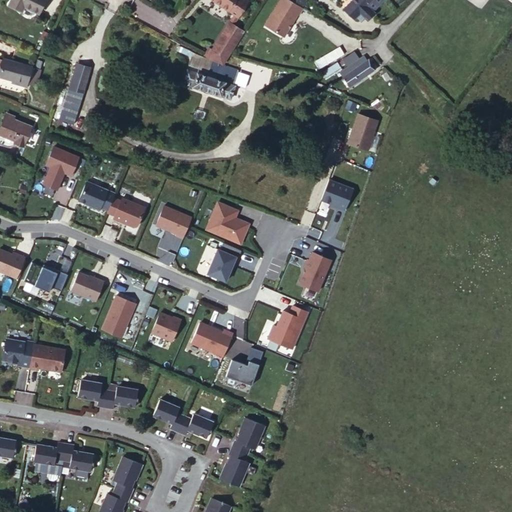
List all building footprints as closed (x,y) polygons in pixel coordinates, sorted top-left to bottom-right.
[(8,0),(6,5),(20,12),(24,3),(38,10),(43,0),(8,0)] [(202,0),(222,15),(225,17),(237,1),(235,0),(202,0)] [(291,7),(278,0),(268,0),(253,25),(273,37),(287,14),(288,15),(292,7),(291,7)] [(342,0),(335,9),(345,18),(347,16),(352,20),(357,16),(360,18),(366,12),(365,10),(373,0),(342,0)] [(225,17),(222,15),(198,49),(194,47),(189,56),(201,63),(210,65),(231,32),(220,24),(225,17)] [(329,48),(303,63),(307,70),(333,55),(329,48)] [(349,59),(343,52),(334,57),(340,67),(344,63),(349,59)] [(365,69),(354,55),(349,59),(344,63),(348,68),(335,79),(344,89),(365,69)] [(16,79),(25,80),(27,66),(0,60),(0,80),(14,84),(16,79)] [(331,74),(335,79),(348,68),(344,63),(340,67),(331,74)] [(211,82),(214,75),(185,65),(178,85),(223,102),(228,89),(211,82)] [(27,66),(25,80),(35,82),(37,68),(27,66)] [(74,67),(66,92),(80,97),(88,72),(74,67)] [(217,69),(214,75),(211,82),(228,89),(234,76),(217,69)] [(7,115),(0,129),(0,134),(15,142),(13,145),(25,151),(34,132),(15,122),(16,120),(7,115)] [(384,125),(362,121),(355,150),(378,155),(384,125)] [(51,169),(56,171),(48,188),(62,194),(69,178),(71,174),(77,176),(83,164),(72,160),(73,158),(59,152),(51,169)] [(120,200),(122,196),(93,183),(84,205),(105,215),(106,212),(113,215),(120,200)] [(334,183),(326,203),(349,212),(357,192),(334,183)] [(127,203),(120,200),(113,215),(112,218),(120,221),(118,224),(139,233),(142,232),(152,210),(129,200),(127,203)] [(238,212),(219,204),(207,232),(241,247),(248,230),(233,223),(238,212)] [(194,219),(166,207),(158,226),(178,235),(177,237),(185,240),(194,219)] [(233,223),(248,230),(250,226),(236,220),(239,213),(238,212),(233,223)] [(17,256),(3,251),(0,258),(0,269),(21,279),(30,260),(18,254),(17,256)] [(218,257),(210,275),(228,283),(232,274),(236,265),(238,266),(242,259),(223,251),(220,258),(218,257)] [(333,262),(315,255),(311,262),(310,262),(307,270),(308,271),(302,286),(320,293),(333,262)] [(66,293),(73,278),(55,270),(54,272),(47,269),(36,265),(29,282),(54,294),(56,289),(66,293)] [(101,279),(84,272),(76,292),(101,303),(110,282),(101,278),(101,279)] [(121,299),(107,331),(127,340),(141,307),(121,299)] [(177,323),(164,317),(156,336),(177,345),(186,325),(178,321),(177,323)] [(273,333),(302,346),(306,336),(277,323),(273,333)] [(228,338),(204,328),(196,347),(228,362),(238,339),(238,334),(231,331),(228,338)] [(30,344),(31,342),(21,340),(21,341),(3,338),(0,357),(2,360),(15,362),(14,365),(26,368),(27,366),(30,344)] [(63,350),(30,344),(27,366),(35,368),(59,372),(63,350)] [(237,365),(230,380),(255,391),(264,372),(254,367),(252,371),(237,365)] [(104,409),(107,393),(100,392),(101,386),(79,382),(76,398),(92,401),(92,399),(97,400),(96,407),(104,409)] [(107,393),(104,409),(112,411),(114,403),(119,404),(119,406),(134,409),(137,393),(116,389),(115,395),(107,393)] [(180,411),(160,402),(153,418),(168,424),(168,422),(173,424),(170,431),(178,434),(184,419),(178,416),(180,411)] [(191,422),(184,419),(178,434),(186,438),(189,431),(194,433),(193,435),(207,441),(214,425),(194,417),(191,422)] [(236,445),(233,452),(248,459),(251,452),(256,454),(266,430),(247,421),(242,432),(244,433),(242,438),(241,437),(237,445),(236,445)] [(0,457),(11,460),(14,443),(0,440),(0,457)] [(50,452),(50,450),(35,447),(32,464),(53,467),(54,461),(62,463),(65,447),(57,445),(55,453),(50,452)] [(73,448),(65,447),(62,463),(70,464),(68,470),(90,474),(93,458),(77,455),(77,457),(72,456),(73,448)] [(225,472),(220,483),(239,492),(250,467),(245,465),(248,459),(233,452),(229,459),(231,460),(227,467),(228,468),(226,473),(225,472)] [(142,468),(122,459),(112,483),(117,485),(114,492),(130,498),(133,491),(132,491),(135,483),(134,482),(136,477),(138,478),(142,468)] [(127,506),(130,498),(114,492),(111,499),(106,497),(99,511),(122,511),(125,505),(127,506)] [(230,511),(231,510),(212,502),(207,511),(230,511)]
